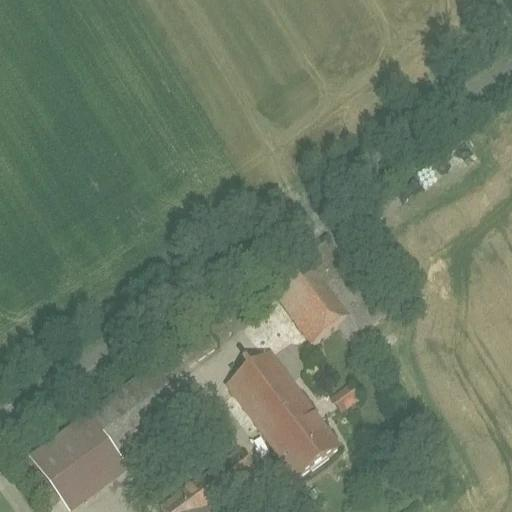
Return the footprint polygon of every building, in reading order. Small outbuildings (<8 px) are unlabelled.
[(352,340),(377,322),(328,251),(303,269),(343,327),(352,340)] [(269,292),(309,350),(343,327),(303,269),(269,292)] [(306,486),(348,455),(276,358),(234,390),(306,486)] [(76,511),(84,511),(137,474),(121,452),(185,406),(164,377),(42,464),(76,511)] [(354,389),(335,403),(344,415),(363,401),(354,389)] [(252,486),(234,460),(163,509),(165,511),(214,511),(216,511),(252,486)]
